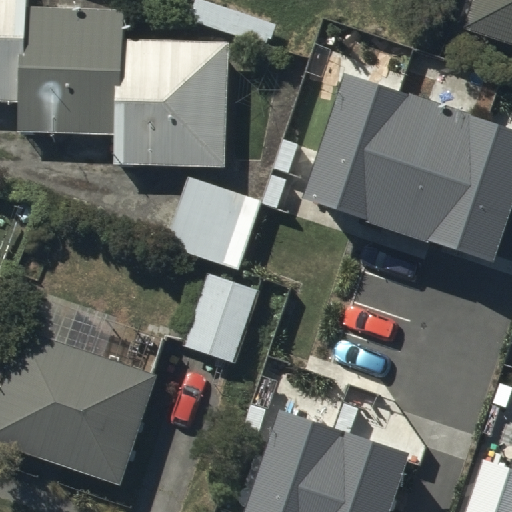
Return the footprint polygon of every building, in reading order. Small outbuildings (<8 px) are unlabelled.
[(117,161),(225,165),(229,47),(124,44),(125,8),(28,5),(28,0),(0,0),(0,101),(24,103),(23,130),(118,133),(117,161)] [(511,0),(479,0),(471,25),(511,38),(511,0)] [(372,214),(411,96),(350,75),(310,193),(372,214)] [(476,117),(411,96),(372,214),(437,235),(476,117)] [(511,196),(511,129),(476,117),(437,235),(493,254),(511,196)] [(263,201),(190,176),(165,244),(239,270),(263,201)] [(190,349),(231,362),(256,287),(215,273),(190,349)] [(0,404),(0,439),(120,479),(155,374),(24,330),(0,404)] [(511,379),(507,378),(490,434),(511,440),(511,379)] [(322,511),(349,433),(287,411),(252,511),(322,511)] [(390,511),(411,453),(349,433),(322,511),(390,511)] [(511,511),(511,471),(484,462),(467,511),(511,511)]
